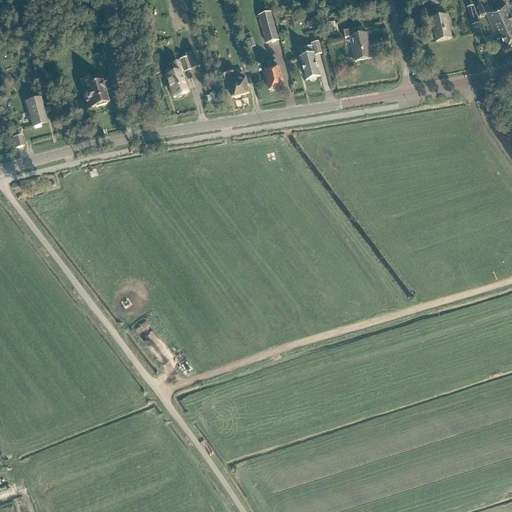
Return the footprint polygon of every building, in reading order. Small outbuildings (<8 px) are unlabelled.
[(511,49),(511,19),(507,6),(486,15),(498,41),(500,40),(505,53),(511,49)] [(473,7),(468,9),(473,26),(478,25),(473,7)] [(271,15),(259,18),(267,45),(279,42),(271,15)] [(447,17),(432,20),(436,43),(452,40),(447,17)] [(312,20),(307,22),(309,29),(315,28),(312,20)] [(361,39),(360,33),(360,29),(344,32),(346,39),(351,38),(356,64),(372,61),(368,38),(361,39)] [(307,82),(320,78),(313,57),(321,55),(318,46),(304,50),(306,59),(301,60),(307,82)] [(108,47),(102,49),(106,62),(109,74),(116,72),(112,60),(108,47)] [(184,72),(191,70),(187,59),(180,61),(184,72)] [(270,92),(284,89),(281,77),(282,76),(280,69),(278,70),(276,62),(268,64),(270,72),(265,73),(265,75),(264,75),(266,81),(267,81),(270,92)] [(172,65),(176,75),(166,78),(173,98),(187,94),(180,74),(182,73),(178,63),(172,65)] [(223,73),(225,80),(234,77),(233,71),(223,73)] [(248,87),(246,80),(245,80),(243,75),(236,76),(238,82),(228,85),(230,91),(231,90),(233,99),(248,95),(247,88),(248,87)] [(95,85),(93,79),(81,82),(85,95),(83,95),(86,104),(88,103),(89,110),(108,104),(105,93),(109,91),(107,83),(102,85),(102,83),(95,85)] [(13,82),(11,86),(16,90),(19,86),(13,82)] [(41,126),(47,125),(40,100),(26,104),(32,126),(32,129),(41,126)] [(24,147),(21,137),(13,139),(16,150),(24,147)]
